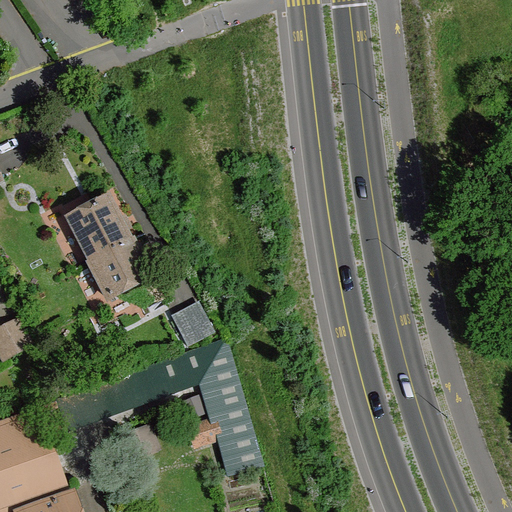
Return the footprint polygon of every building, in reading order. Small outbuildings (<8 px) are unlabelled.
[(0,164),(0,190),(11,185),(0,164)] [(115,195),(71,217),(113,301),(158,279),(115,195)] [(172,315),(188,347),(216,333),(200,301),(172,315)] [(0,327),(0,354),(3,361),(31,348),(16,319),(0,327)] [(206,387),(230,474),(268,464),(234,339),(98,376),(108,413),(206,387)] [(0,421),(0,508),(68,484),(40,407),(0,421)] [(81,511),(75,492),(18,511),(81,511)]
